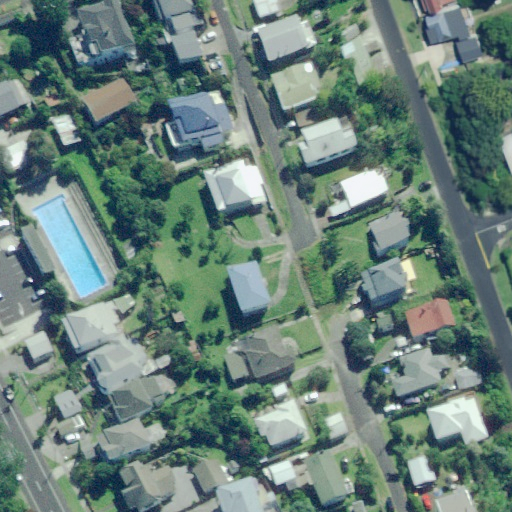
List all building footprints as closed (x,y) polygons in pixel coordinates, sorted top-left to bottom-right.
[(199,29),(188,0),(152,0),(163,28),(170,26),(175,38),(199,29)] [(267,4),(265,0),(251,0),(259,23),(280,16),(275,1),(267,4)] [(444,0),(424,0),(428,10),(437,7),(435,3),(444,0)] [(135,57),(117,5),(78,18),(85,38),(68,44),(78,72),(123,57),(124,61),(135,57)] [(426,15),(434,41),(461,32),(462,35),(473,32),(469,18),(463,20),(458,5),(426,15)] [(300,32),(297,22),(257,35),(268,70),(316,54),(308,30),(300,32)] [(359,39),(355,27),(337,33),(341,45),(359,39)] [(483,54),(476,34),(458,40),(465,60),(483,54)] [(202,62),(193,36),(171,44),(181,70),(202,62)] [(354,93),(387,81),(382,68),(370,72),(360,44),(340,51),(354,93)] [(320,95),(311,68),(271,82),(284,118),(317,106),(314,97),(320,95)] [(8,95),(2,83),(0,83),(0,122),(26,110),(16,91),(8,95)] [(136,106),(121,84),(83,109),(97,132),(136,106)] [(205,97),(169,110),(175,128),(165,131),(174,154),(202,144),(206,155),(224,148),(221,139),(233,134),(224,109),(211,114),(205,97)] [(61,108),(56,98),(41,106),(46,116),(61,108)] [(339,135),(336,125),(301,138),(306,150),(299,153),(306,172),(356,154),(348,132),(339,135)] [(511,131),(500,136),(511,170),(511,131)] [(22,186),(28,183),(32,172),(28,165),(31,163),(22,146),(0,157),(0,165),(6,176),(14,172),(22,186)] [(245,175),(241,165),(204,179),(218,219),(251,207),(253,211),(266,207),(259,189),(262,188),(256,171),(245,175)] [(377,183),(373,173),(340,186),(347,206),(329,213),(333,223),(389,201),(381,181),(377,183)] [(406,237),(411,235),(406,223),(401,225),(398,216),(367,227),(378,258),(409,247),(406,237)] [(57,275),(36,235),(18,245),(40,284),(57,275)] [(146,265),(134,242),(120,249),(132,272),(146,265)] [(405,288),(410,286),(406,275),(401,277),(397,265),(360,279),(371,310),(408,297),(405,288)] [(270,312),(256,269),(227,278),(242,321),(270,312)] [(112,330),(118,327),(112,315),(117,313),(113,305),(62,329),(76,359),(117,339),(112,330)] [(455,331),(447,307),(407,321),(415,344),(455,331)] [(185,325),(180,314),(171,319),(177,329),(185,325)] [(392,330),(389,320),(376,324),(379,335),(392,330)] [(285,358),(276,332),(246,343),(250,355),(246,357),(257,385),(296,371),(291,356),(285,358)] [(52,355),(42,336),(23,345),(33,364),(52,355)] [(377,350),(373,336),(365,339),(369,352),(377,350)] [(395,344),(397,353),(408,351),(406,342),(395,344)] [(136,346),(127,352),(123,345),(88,364),(106,397),(145,376),(139,366),(145,363),(136,346)] [(431,362),(428,354),(399,364),(405,382),(391,387),(397,403),(441,387),(437,376),(448,373),(442,358),(431,362)] [(248,379),(239,356),(225,361),(234,385),(248,379)] [(483,386),(477,367),(453,375),(459,394),(483,386)] [(110,401),(124,431),(138,425),(154,417),(151,411),(166,404),(154,380),(110,401)] [(287,397),(284,389),(271,394),(275,402),(287,397)] [(80,413),(71,396),(59,402),(63,409),(58,411),(64,421),(80,413)] [(487,442),(474,404),(465,407),(464,404),(447,410),(448,414),(427,421),(436,447),(462,438),(465,449),(487,442)] [(295,408),(254,425),(261,443),(265,442),(270,452),(307,437),(295,408)] [(347,436),(339,416),(322,423),(330,443),(347,436)] [(57,429),(63,440),(76,433),(70,421),(57,429)] [(138,425),(124,431),(97,444),(110,472),(151,453),(138,425)] [(347,497),(355,494),(352,484),(343,487),(331,456),(305,466),(322,510),(348,500),(347,497)] [(295,483),(288,462),(269,469),(276,490),(295,483)] [(205,496),(233,482),(230,477),(237,473),(232,463),(220,469),(217,463),(194,474),(205,496)] [(435,486),(428,463),(408,469),(414,492),(435,486)] [(178,488),(169,469),(149,478),(144,469),(116,482),(130,511),(157,511),(164,509),(161,502),(178,494),(176,489),(178,488)] [(259,511),(256,504),(262,501),(257,486),(218,501),(222,511),(259,511)] [(471,511),(465,495),(452,499),(453,502),(435,509),(435,511),(471,511)]
